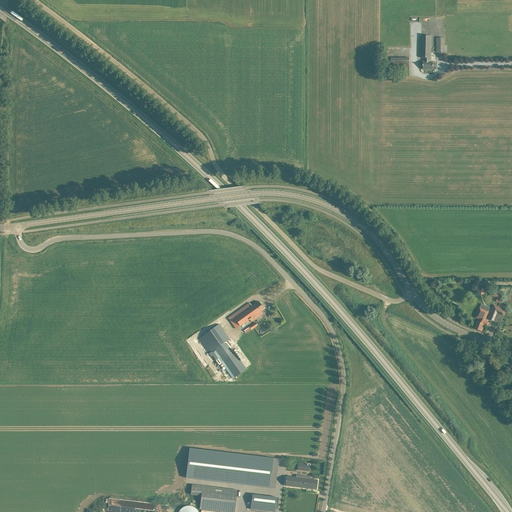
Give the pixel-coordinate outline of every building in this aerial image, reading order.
[(432,35),(425,35),(421,35),(421,57),(424,58),(423,64),(423,69),(433,69),(433,62),(431,62),(432,35)] [(441,56),(441,52),(445,52),(445,37),(437,37),(437,56),(441,56)] [(391,70),(409,70),(409,58),(388,58),(388,66),(391,66),(391,70)] [(259,301),(254,304),(252,306),(249,303),(228,318),(236,329),(260,312),(264,309),(259,301)] [(494,306),(490,314),(489,319),(494,321),(495,321),(500,323),(503,316),(504,316),(506,310),(494,306)] [(476,323),(474,328),(482,331),(485,324),(488,326),(489,323),(484,321),(484,320),(486,316),(488,312),(480,308),(476,318),(478,318),(481,319),(480,322),(477,321),(476,323)] [(201,337),(198,339),(209,353),(211,352),(211,351),(217,347),(218,349),(224,344),(223,343),(229,339),(218,324),(201,337)] [(211,352),(209,353),(211,357),(213,356),(219,365),(222,363),(233,378),(234,377),(235,377),(242,372),(246,369),(235,353),(234,353),(233,351),(227,342),(224,344),(218,349),(216,350),(212,353),(211,351),(211,352)] [(189,448),(186,477),(270,487),(273,458),(189,448)] [(298,463),(297,470),(309,471),(309,464),(298,463)] [(316,489),(318,480),(310,479),(310,477),(302,476),(301,478),(286,476),(285,486),(316,489)] [(234,511),(237,490),(192,484),(190,494),(201,496),(200,509),(220,511),(234,511)] [(252,494),(250,509),(275,511),(277,497),(252,494)]
